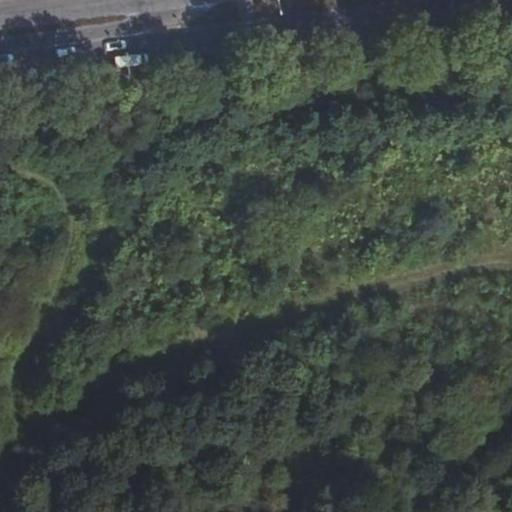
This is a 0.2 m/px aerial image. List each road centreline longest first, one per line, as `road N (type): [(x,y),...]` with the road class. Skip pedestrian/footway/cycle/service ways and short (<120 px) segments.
road 1 (primary): [(0,69),(511,4)]
road 2 (unclassified): [(0,45),(134,26),(159,0)]
road 3 (primary): [(126,0),(0,16)]
